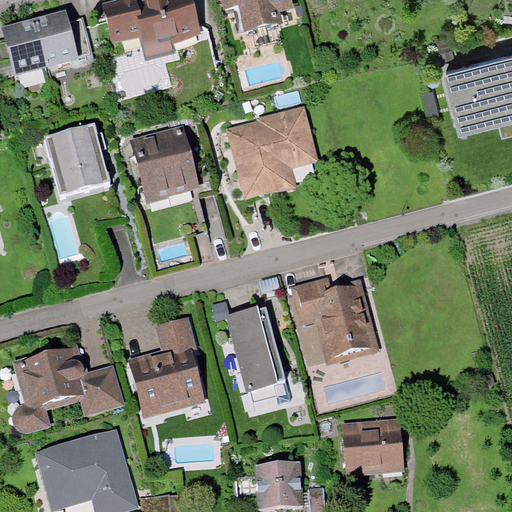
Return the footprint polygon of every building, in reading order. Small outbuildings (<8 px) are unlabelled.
[(197,0),(136,0),(104,9),(115,51),(145,43),(150,58),(209,42),(197,0)] [(221,0),(226,17),(245,12),(252,38),(309,24),(302,0),(221,0)] [(79,12),(4,32),(6,41),(0,42),(0,87),(77,67),(77,72),(100,66),(87,19),(81,20),(79,12)] [(450,39),(438,42),(444,62),(455,59),(450,39)] [(511,60),(456,76),(469,126),(496,119),(501,141),(511,137),(511,60)] [(437,91),(422,95),(429,120),(443,116),(437,91)] [(307,115),(232,134),(250,204),(299,191),(294,174),(320,167),(307,115)] [(101,130),(54,146),(71,203),(117,188),(101,130)] [(192,130),(134,146),(150,205),(208,189),(192,130)] [(279,280),(260,284),(263,297),(282,293),(279,280)] [(328,283),(293,292),(302,329),(319,325),(330,370),(383,357),(365,288),(332,296),(328,283)] [(225,305),(212,309),(216,321),(229,317),(225,305)] [(267,313),(230,324),(253,415),(289,407),(291,402),(267,313)] [(192,323),(159,331),(165,355),(133,364),(148,422),(209,406),(196,355),(200,354),(192,323)] [(83,350),(16,368),(27,405),(21,410),(17,416),(15,422),(16,427),(19,433),(25,435),(52,428),(48,412),(83,401),(89,420),(127,410),(115,369),(92,375),(83,350)] [(495,376),(470,381),(472,393),(497,387),(495,376)] [(402,425),(343,429),(347,480),(406,476),(402,425)] [(118,434),(38,458),(55,511),(91,500),(94,511),(133,511),(142,509),(118,434)] [(306,468),(258,471),(260,511),(275,511),(313,510),(313,511),(327,511),(327,494),(308,496),(306,468)] [(180,511),(179,497),(143,499),(144,511),(180,511)]
